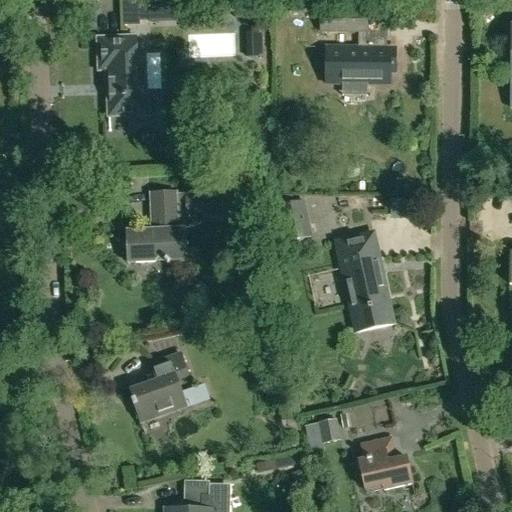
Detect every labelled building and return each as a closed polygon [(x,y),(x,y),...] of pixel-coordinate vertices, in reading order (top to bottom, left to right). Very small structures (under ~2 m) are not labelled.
[(314,15),(313,0),(292,0),(291,14),(314,15)] [(187,2),(150,3),(150,4),(151,23),(187,21),(187,2)] [(123,4),(124,25),(151,24),(151,23),(150,4),(138,4),(138,3),(123,4)] [(388,49),(388,37),(373,37),(374,11),(322,10),(322,33),(360,33),(359,49),(328,48),(328,84),(391,85),(391,61),(396,61),(396,49),(388,49)] [(247,47),(247,58),(263,58),(263,31),(257,32),(257,46),(247,47)] [(107,65),(109,115),(127,115),(127,118),(148,117),(148,94),(146,94),(145,55),(137,55),(137,38),(99,39),(99,66),(107,65)] [(247,55),(246,42),(202,44),(202,57),(247,55)] [(156,58),(158,96),(172,95),(171,58),(156,58)] [(189,261),(188,229),(204,223),(204,219),(223,218),(221,192),(178,194),(177,192),(151,193),(152,220),(158,225),(158,230),(127,231),(128,263),(189,261)] [(311,237),(309,227),(304,203),(277,209),(285,243),(311,237)] [(374,235),(338,243),(358,332),(394,324),(374,235)] [(164,413),(187,405),(187,407),(211,399),(207,386),(195,390),(183,354),(155,364),(161,381),(134,390),(137,398),(134,399),(137,405),(138,405),(144,423),(165,415),(164,413)] [(311,457),(327,454),(325,445),(343,442),(339,420),(306,427),(311,457)] [(0,450),(10,450),(9,436),(0,436),(0,450)] [(367,459),(361,461),(366,486),(385,482),(386,490),(414,484),(408,457),(398,459),(393,438),(364,445),(367,459)] [(295,467),(293,456),(265,463),(267,473),(295,467)] [(229,511),(230,486),(209,485),(209,495),(191,495),(191,509),(170,508),(170,511),(229,511)]
